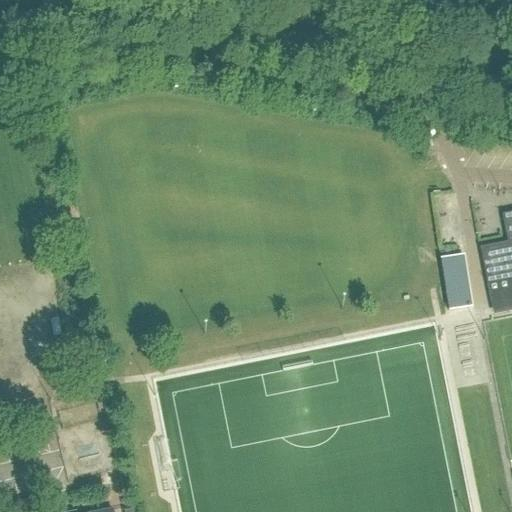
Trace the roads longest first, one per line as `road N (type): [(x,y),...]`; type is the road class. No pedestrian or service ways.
road 1 (unclassified): [(222,46),(511,95)]
road 2 (unclassified): [(85,23),(222,46)]
